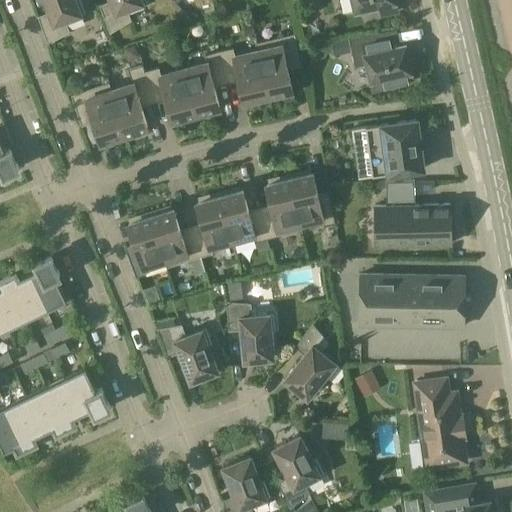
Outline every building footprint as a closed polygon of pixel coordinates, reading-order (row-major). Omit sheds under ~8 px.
[(48,43),(59,37),(69,31),(65,20),(85,12),(80,0),(44,0),(49,11),(38,16),(48,43)] [(110,32),(121,26),(131,19),(127,8),(147,1),(146,0),(110,0),(111,0),(100,5),(110,32)] [(382,14),(398,11),(395,0),(352,0),(355,10),(379,4),(382,14)] [(378,32),(348,36),(355,66),(367,63),(371,80),(395,74),(397,84),(414,80),(405,43),(382,49),(378,32)] [(294,34),(281,37),(255,42),(257,49),(258,49),(269,98),(290,93),(288,85),(292,85),(286,61),(299,58),(294,34)] [(342,39),(344,51),(350,50),(348,38),(342,39)] [(219,51),(225,75),(238,72),(243,96),(246,95),(248,103),(269,98),(258,49),(257,49),(235,55),(233,48),(219,51)] [(207,61),(184,68),(197,116),(217,110),(215,103),(219,102),(212,78),(225,75),(219,51),(205,55),(207,61)] [(144,71),(145,71),(143,64),(129,68),(133,82),(111,89),(109,82),(108,82),(125,137),(146,131),(143,123),(147,122),(139,99),(152,95),(144,71)] [(159,67),(145,71),(144,71),(152,95),(164,91),(171,115),(174,114),(176,122),(197,116),(184,68),(161,74),(159,67)] [(125,137),(108,82),(71,94),(79,118),(92,114),(99,137),(103,136),(105,144),(125,137)] [(366,126),(353,127),(355,140),(367,138),(369,150),(356,152),(360,177),(372,175),(424,168),(417,119),(366,126)] [(0,169),(1,169),(4,175),(19,168),(10,148),(5,151),(0,139),(0,169)] [(335,164),(326,165),(329,179),(342,177),(341,168),(335,164)] [(309,170),(290,174),(300,223),(301,222),(322,218),(324,225),(335,222),(330,198),(319,200),(314,176),(311,177),(309,170)] [(300,223),(290,174),(269,178),(271,186),(268,187),(273,211),(262,213),(268,238),(303,229),(301,222),(300,223)] [(386,180),(387,204),(375,205),(376,244),(452,242),(451,203),(415,204),(414,180),(386,180)] [(239,186),(219,191),(232,240),(254,234),(256,241),(268,238),(262,213),(250,216),(244,193),(241,194),(239,186)] [(232,240),(219,191),(200,197),(202,204),(198,205),(205,229),(194,232),(201,256),(212,253),(210,246),(232,240)] [(205,270),(201,256),(194,232),(182,235),(175,212),(172,213),(169,206),(150,212),(165,259),(164,260),(166,266),(190,259),(194,273),(205,270)] [(143,266),(164,260),(165,259),(150,212),(131,218),(133,225),(130,226),(137,250),(127,253),(136,276),(146,273),(143,266)] [(29,273),(46,310),(67,300),(55,277),(60,274),(51,255),(36,263),(39,268),(29,273)] [(27,319),(46,310),(29,273),(19,278),(16,272),(6,277),(27,319)] [(464,324),(465,276),(361,274),(360,323),(464,324)] [(0,313),(7,329),(27,319),(6,277),(0,279),(0,313)] [(236,281),(225,282),(226,295),(237,294),(236,281)] [(251,303),(239,302),(226,300),(229,330),(241,329),(244,360),(274,357),(271,330),(275,329),(273,312),(252,314),(251,303)] [(52,322),(41,327),(44,334),(49,343),(60,338),(56,329),(52,322)] [(56,329),(60,338),(71,332),(67,323),(56,329)] [(284,378),(307,397),(325,376),(328,378),(339,365),(322,351),(329,342),(313,323),(295,346),(304,354),(284,378)] [(181,324),(170,326),(157,328),(168,356),(179,351),(190,381),(218,370),(208,345),(212,343),(206,327),(186,335),(181,324)] [(36,338),(25,344),(29,353),(41,347),(36,338)] [(65,341),(52,348),(56,357),(70,350),(65,341)] [(0,355),(0,362),(1,366),(13,360),(9,351),(0,355)] [(32,357),(37,366),(48,361),(44,352),(32,357)] [(37,366),(32,357),(21,363),(25,372),(37,366)] [(65,376),(83,413),(93,408),(96,414),(110,406),(101,387),(97,389),(85,366),(65,376)] [(372,369),(355,377),(362,391),(378,382),(372,369)] [(0,372),(0,383),(9,380),(5,371),(0,372)] [(83,413),(65,376),(46,385),(66,428),(75,423),(73,418),(83,413)] [(465,460),(455,392),(447,393),(445,378),(416,382),(424,439),(429,439),(432,464),(465,460)] [(66,428),(46,385),(26,395),(44,432),(54,427),(57,432),(66,428)] [(44,432),(26,395),(7,404),(27,447),(36,442),(34,436),(44,432)] [(27,447),(7,404),(0,407),(0,442),(4,451),(15,445),(18,451),(27,447)] [(291,507),(300,499),(310,492),(305,481),(324,472),(316,456),(312,458),(300,434),(274,447),(288,475),(277,481),(291,507)] [(234,495),(222,499),(227,511),(253,511),(250,503),(270,495),(264,479),(260,481),(250,455),(223,466),(234,495)] [(494,511),(492,510),(490,500),(478,502),(475,483),(425,492),(428,511),(494,511)] [(120,511),(119,511),(151,511),(142,494),(128,501),(130,507),(120,511)] [(318,511),(312,498),(295,510),(296,511),(318,511)]
